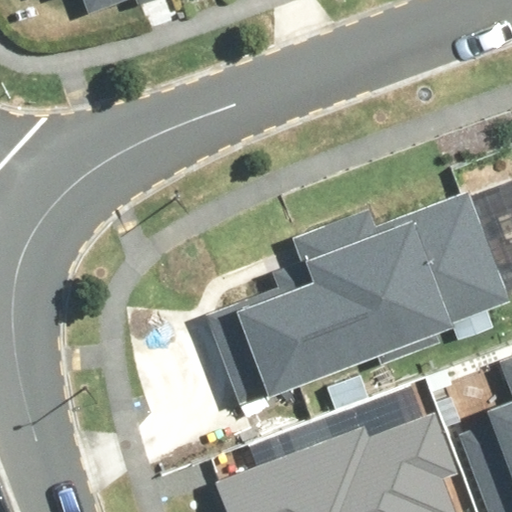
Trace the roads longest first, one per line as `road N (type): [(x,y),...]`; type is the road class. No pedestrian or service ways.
road 1 (residential): [(511,1),(166,128),(92,167),(42,212)]
road 2 (residential): [(63,511),(15,386),(8,307),(19,251),(42,212)]
